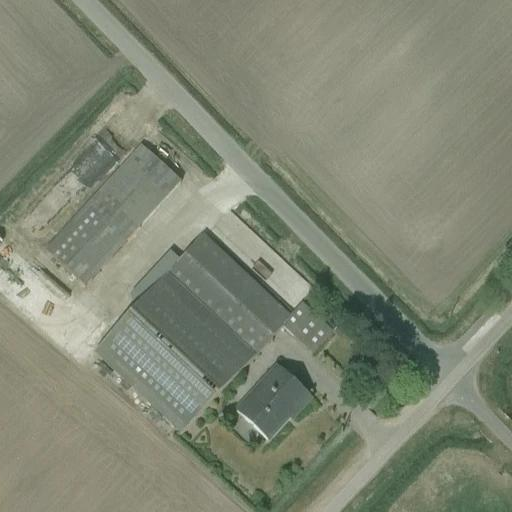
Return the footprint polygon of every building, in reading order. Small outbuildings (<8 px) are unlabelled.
[(150,152),(58,252),(98,290),(191,189),(150,152)] [(0,261),(0,274),(23,296),(46,271),(16,244),(0,261)] [(302,327),(213,246),(108,360),(198,441),(302,327)] [(281,278),(311,303),(328,282),(297,258),(281,278)] [(261,448),(308,401),(274,367),(227,414),(261,448)]
